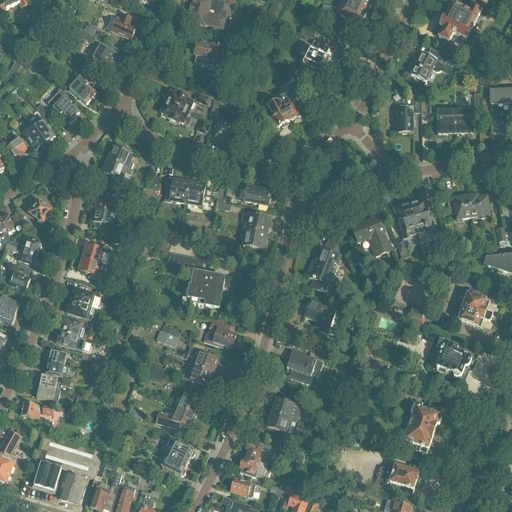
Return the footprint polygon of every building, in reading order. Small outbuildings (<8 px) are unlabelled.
[(0,0),(0,1),(1,1),(2,4),(0,4),(0,8),(3,15),(8,12),(19,6),(21,10),(30,6),(27,0),(0,0)] [(191,24),(205,28),(205,27),(223,31),(225,21),(218,19),(219,12),(223,13),(224,5),(217,3),(218,2),(211,1),(210,2),(201,0),(196,0),(192,16),(191,17),(190,21),(191,23),(191,24)] [(265,18),(267,19),(265,22),(276,28),(289,1),(285,0),(275,0),(268,15),(266,14),(265,18)] [(346,0),(345,3),(368,14),(371,6),(369,5),(372,0),(371,0),(346,0)] [(511,16),(511,4),(500,0),(496,0),(492,9),(511,17),(511,16)] [(321,15),(334,21),(337,15),(360,25),(362,20),(364,21),(368,14),(345,3),(341,12),(334,9),(324,8),(321,15)] [(467,44),(467,43),(472,46),(478,35),(473,33),(480,18),(484,11),(473,6),(468,4),(466,9),(457,5),(456,7),(453,6),(446,19),(445,21),(442,20),(439,26),(441,28),(440,30),(443,31),(439,39),(450,45),(454,36),(456,37),(455,38),(467,44)] [(36,11),(42,26),(44,25),(45,30),(50,28),(48,24),(49,23),(43,9),(36,11)] [(112,34),(131,42),(132,39),(135,40),(137,35),(135,34),(137,28),(131,25),(133,21),(124,17),(122,23),(117,21),(112,34)] [(97,30),(89,26),(85,33),(93,37),(97,30)] [(78,37),(78,38),(93,46),(97,40),(93,38),(93,37),(85,33),(75,28),(72,33),(78,37)] [(224,38),(226,38),(226,40),(245,45),(245,43),(231,40),(232,37),(231,35),(225,34),(224,38)] [(198,46),(195,57),(193,65),(215,70),(216,63),(217,63),(218,59),(222,60),(224,50),(243,54),(245,45),(226,40),(224,46),(203,42),(202,47),(198,46)] [(307,59),(303,68),(301,73),(319,82),(322,76),(323,77),(335,54),(327,50),(326,52),(319,49),(317,53),(306,47),(301,56),(307,59)] [(101,48),(98,54),(91,50),(86,59),(87,61),(92,64),(94,64),(96,62),(114,73),(118,65),(118,64),(121,59),(101,48)] [(422,55),(418,64),(411,77),(427,85),(438,63),(422,55)] [(463,66),(445,57),(441,65),(458,74),(463,66)] [(68,64),(91,82),(95,76),(72,59),(68,64)] [(282,103),(280,104),(279,103),(268,109),(273,120),(268,123),(273,133),(281,129),(282,131),(289,128),(287,125),(301,118),(305,116),(301,108),(296,110),(294,106),(295,106),(293,104),(297,101),(296,99),(303,96),(295,80),(296,80),(292,73),(288,76),(292,83),(288,85),(293,94),(289,96),(281,100),(282,103)] [(497,76),(480,76),(480,89),(497,88),(497,76)] [(72,85),(74,87),(70,92),(87,107),(91,103),(92,102),(93,104),(99,98),(97,96),(98,96),(80,80),(80,81),(78,78),(72,85)] [(47,104),(70,126),(76,119),(80,115),(69,105),(72,102),(66,97),(60,91),(47,104)] [(508,117),(508,122),(491,123),(492,136),(509,135),(511,127),(511,92),(490,93),(491,105),(509,105),(509,117),(508,117)] [(209,97),(198,93),(194,103),(210,110),(210,109),(213,109),(214,99),(210,98),(210,99),(209,99),(209,97)] [(166,105),(168,106),(168,105),(190,115),(195,104),(189,101),(190,100),(177,94),(175,96),(171,94),(170,96),(168,95),(165,103),(167,104),(166,105)] [(408,108),(408,115),(398,115),(398,136),(414,135),(413,116),(421,115),(421,102),(413,98),(413,108),(408,108)] [(213,110),(211,119),(218,120),(220,101),(214,99),(213,109),(213,110)] [(168,120),(170,122),(169,124),(176,127),(178,125),(180,126),(181,125),(185,127),(187,128),(190,120),(188,120),(190,115),(168,105),(168,106),(166,105),(161,116),(168,119),(168,120)] [(51,115),(42,106),(37,111),(46,120),(51,115)] [(430,110),(430,116),(438,116),(438,137),(456,137),(455,113),(446,113),(446,109),(430,110)] [(465,109),(465,112),(455,113),(456,137),(474,136),(473,112),(473,109),(465,109)] [(198,132),(206,136),(211,124),(203,120),(198,132)] [(232,123),(217,121),(214,140),(229,142),(229,141),(232,141),(234,140),(234,136),(233,135),(231,134),(231,133),(234,133),(235,124),(232,124),(232,123)] [(56,139),(45,123),(35,131),(46,147),(48,146),(49,146),(51,144),(51,143),(56,139)] [(21,125),(16,130),(32,152),(34,150),(37,154),(41,150),(42,151),(45,149),(45,148),(46,147),(35,131),(31,126),(26,131),(21,125)] [(16,137),(4,146),(19,165),(26,160),(23,155),(27,152),(16,137)] [(115,149),(114,149),(109,162),(131,171),(133,166),(130,164),(133,157),(126,154),(128,148),(117,144),(115,149)] [(131,171),(109,162),(103,175),(123,184),(126,176),(131,178),(134,172),(131,171)] [(160,180),(154,178),(151,192),(158,193),(160,180)] [(165,204),(186,207),(190,186),(174,183),(172,194),(167,193),(165,204)] [(202,210),(206,188),(190,186),(186,207),(202,210)] [(151,192),(144,190),(143,196),(157,200),(158,193),(151,192)] [(252,191),(247,190),(244,203),(269,209),(272,194),(252,190),(252,191)] [(226,192),(220,191),(217,204),(224,205),(226,192)] [(141,203),(155,206),(157,200),(143,196),(141,203)] [(120,201),(99,197),(96,210),(117,215),(120,201)] [(478,200),(478,197),(469,199),(472,222),(479,221),(489,220),(489,219),(490,219),(487,199),(478,200)] [(451,216),(456,215),(457,224),(458,225),(462,224),(462,223),(472,222),(469,199),(453,201),(453,199),(448,200),(451,216)] [(30,216),(38,222),(38,224),(41,226),(43,226),(53,213),(37,202),(32,209),(34,210),(30,216)] [(224,205),(217,204),(216,211),(230,214),(231,207),(224,205)] [(426,234),(427,235),(433,233),(435,246),(444,244),(441,231),(434,232),(429,217),(431,217),(430,211),(429,210),(428,210),(425,204),(410,208),(417,236),(426,234)] [(400,229),(403,241),(395,244),(403,262),(411,259),(404,241),(410,239),(410,238),(417,236),(410,208),(395,212),(396,218),(394,218),(397,226),(398,229),(400,229)] [(93,224),(95,224),(93,231),(102,233),(103,231),(106,232),(107,227),(114,229),(117,215),(96,210),(93,224)] [(242,223),(247,224),(245,232),(267,236),(270,221),(244,216),(242,223)] [(12,244),(12,243),(9,235),(15,232),(9,217),(8,218),(7,217),(4,218),(3,219),(0,220),(0,226),(6,242),(7,245),(12,244)] [(353,231),(358,245),(369,240),(376,259),(392,252),(388,243),(387,243),(384,235),(385,234),(379,219),(363,225),(362,224),(353,227),(354,231),(353,231)] [(29,222),(23,225),(26,231),(32,228),(29,222)] [(497,230),(498,244),(499,244),(500,249),(506,248),(504,235),(505,234),(504,229),(497,230)] [(150,231),(136,230),(135,237),(150,238),(150,235),(150,231)] [(206,230),(203,244),(209,246),(211,239),(212,231),(206,230)] [(242,248),(264,252),(267,236),(245,232),(242,248)] [(114,246),(131,246),(131,238),(114,238),(114,246)] [(24,247),(19,246),(18,249),(38,255),(40,251),(39,251),(41,251),(42,247),(41,246),(41,245),(26,239),(24,247)] [(213,239),(212,247),(223,249),(225,242),(213,239)] [(149,254),(144,243),(136,246),(140,257),(149,254)] [(6,252),(21,256),(19,263),(34,268),(35,266),(36,266),(37,262),(36,262),(37,262),(38,255),(18,249),(18,250),(13,248),(12,248),(8,247),(8,246),(7,246),(6,252)] [(83,260),(102,266),(106,267),(111,251),(98,248),(98,251),(87,248),(83,260)] [(308,279),(315,282),(312,290),(330,297),(334,288),(331,287),(342,259),(322,251),(315,269),(313,268),(308,279)] [(178,258),(171,256),(169,268),(175,269),(178,258)] [(486,262),(484,267),(511,276),(511,257),(486,260),(486,262)] [(181,270),(184,259),(178,258),(175,269),(181,270)] [(188,271),(190,260),(184,259),(181,270),(188,271)] [(102,266),(83,260),(80,273),(98,278),(102,266)] [(194,273),(195,270),(195,267),(196,264),(196,261),(190,260),(188,271),(194,273)] [(219,311),(225,280),(194,274),(191,287),(190,287),(187,300),(189,300),(188,304),(206,307),(206,308),(219,311)] [(0,289),(4,291),(7,286),(26,294),(31,282),(12,275),(10,281),(0,277),(0,289)] [(109,287),(99,284),(97,289),(107,292),(109,287)] [(90,309),(92,310),(95,311),(97,312),(101,300),(104,301),(107,292),(97,289),(94,298),(74,291),(71,302),(72,303),(90,309)] [(465,304),(459,323),(478,330),(481,331),(484,322),(488,323),(491,322),(493,317),(492,314),(487,313),(487,312),(487,311),(490,303),(488,303),(474,298),(476,292),(470,290),(468,296),(467,299),(459,297),(458,301),(465,304)] [(0,303),(1,304),(0,306),(0,311),(17,318),(21,307),(0,297),(0,303)] [(72,304),(70,305),(67,315),(91,323),(95,311),(92,310),(90,309),(72,303),(72,304)] [(305,319),(318,324),(315,330),(328,336),(337,313),(311,303),(305,319)] [(406,321),(423,326),(427,314),(410,309),(406,321)] [(0,323),(12,329),(17,318),(0,311),(0,323)] [(93,323),(91,329),(116,336),(118,330),(93,323)] [(209,336),(207,336),(204,345),(223,351),(224,349),(232,351),(237,337),(227,334),(229,328),(213,323),(209,336)] [(79,340),(82,341),(85,330),(65,324),(64,328),(62,329),(61,333),(62,335),(79,340)] [(164,328),(162,333),(162,334),(179,340),(182,334),(164,328)] [(162,333),(160,332),(156,342),(176,349),(179,340),(162,334),(162,333)] [(59,343),(58,347),(76,352),(79,353),(82,341),(79,341),(79,340),(62,335),(61,336),(60,337),(58,341),(59,343)] [(127,342),(118,339),(115,346),(124,349),(127,342)] [(447,373),(454,375),(454,378),(458,379),(461,378),(465,369),(466,369),(469,368),(472,361),(470,359),(471,358),(457,353),(459,349),(440,341),(436,350),(443,353),(442,354),(443,354),(437,369),(439,370),(438,372),(446,376),(447,373)] [(188,358),(196,361),(194,368),(214,376),(217,368),(215,367),(217,361),(201,355),(202,354),(191,350),(188,358)] [(111,352),(107,361),(117,365),(121,355),(111,352)] [(49,364),(65,368),(67,356),(52,353),(49,364)] [(77,354),(76,355),(74,354),(73,359),(75,360),(83,362),(83,361),(87,362),(87,359),(90,360),(90,358),(91,357),(81,355),(77,354)] [(317,363),(317,362),(293,354),(287,371),(289,371),(288,375),(292,376),(290,381),(316,389),(323,365),(317,363)] [(360,372),(384,380),(389,367),(364,358),(360,372)] [(101,362),(92,389),(103,392),(111,365),(101,362)] [(121,362),(116,374),(125,377),(130,365),(121,362)] [(49,364),(46,377),(62,380),(65,381),(67,379),(70,369),(65,368),(49,364)] [(145,371),(164,379),(166,373),(148,366),(145,371)] [(214,376),(194,368),(188,382),(206,389),(208,383),(210,384),(214,376)] [(164,379),(145,371),(143,377),(161,384),(164,379)] [(42,378),(40,389),(56,393),(60,394),(62,387),(61,385),(57,385),(58,381),(42,378)] [(37,401),(53,404),(58,405),(60,394),(56,393),(40,389),(37,401)] [(201,403),(184,395),(178,409),(197,417),(201,410),(199,409),(201,403)] [(276,406),(274,406),(271,414),(297,423),(305,401),(290,397),(287,405),(277,402),(276,406)] [(86,399),(80,398),(77,409),(79,410),(82,408),(86,399)] [(411,417),(413,417),(410,426),(435,434),(438,426),(440,426),(443,418),(439,416),(440,411),(423,406),(423,405),(411,400),(409,405),(415,407),(415,408),(414,408),(411,417)] [(22,416),(23,417),(23,418),(40,422),(41,417),(53,419),(55,410),(43,408),(43,409),(25,405),(24,411),(22,412),(22,416)] [(149,415),(131,408),(128,416),(145,423),(149,415)] [(165,416),(159,414),(155,426),(180,433),(183,427),(189,430),(192,425),(194,425),(197,417),(178,409),(174,416),(166,414),(165,416)] [(97,428),(103,431),(100,438),(107,441),(118,421),(104,414),(102,418),(106,420),(102,428),(98,426),(97,428)] [(293,437),(297,423),(271,414),(268,424),(270,425),(268,430),(278,433),(275,441),(278,443),(277,446),(288,450),(293,437)] [(411,446),(417,448),(416,452),(427,456),(429,452),(435,434),(410,426),(404,444),(402,449),(409,451),(411,446)] [(116,441),(120,434),(113,431),(110,438),(116,441)] [(0,483),(7,486),(14,466),(16,461),(10,459),(21,439),(10,433),(0,451),(0,483)] [(37,471),(39,472),(34,488),(55,494),(62,471),(68,473),(86,479),(95,481),(96,478),(101,463),(103,456),(96,453),(84,450),(43,437),(36,463),(39,464),(37,471)] [(163,455),(168,457),(169,456),(189,466),(190,465),(189,464),(192,459),(194,459),(196,456),(194,454),(195,453),(175,443),(170,441),(166,448),(164,447),(161,452),(164,454),(163,455)] [(255,448),(248,446),(248,448),(247,448),(246,450),(246,451),(246,452),(244,458),(259,463),(261,464),(266,466),(269,467),(271,460),(269,460),(273,449),(257,444),(255,448)] [(160,467),(162,468),(162,470),(181,479),(182,477),(185,477),(186,475),(185,473),(187,468),(188,468),(189,466),(169,456),(168,457),(163,455),(160,461),(162,462),(160,467)] [(247,473),(246,474),(255,477),(256,475),(259,476),(261,469),(259,468),(261,464),(259,463),(244,458),(243,462),(242,465),(241,466),(241,467),(240,470),(247,473)] [(136,469),(156,476),(159,468),(139,461),(136,469)] [(375,486),(401,494),(401,493),(412,497),(414,493),(416,485),(417,485),(420,475),(395,467),(395,468),(390,466),(390,469),(388,468),(387,470),(381,468),(375,486)] [(67,476),(60,501),(79,507),(81,498),(83,497),(85,492),(83,490),(86,482),(85,482),(86,479),(68,473),(67,476)] [(110,492),(103,511),(104,511),(106,511),(129,511),(136,492),(119,487),(121,477),(116,475),(110,492)] [(248,499),(249,500),(252,501),(256,487),(252,486),(235,481),(232,488),(231,488),(230,491),(231,492),(230,494),(248,499)] [(350,493),(358,496),(361,490),(352,487),(350,493)] [(90,510),(96,511),(103,511),(110,492),(98,488),(90,510)] [(305,511),(308,507),(310,501),(299,497),(298,499),(292,496),(288,508),(293,510),(292,511),(305,511)] [(229,511),(232,503),(223,500),(219,511),(221,511),(220,511),(229,511)] [(141,511),(149,511),(152,503),(145,501),(143,508),(141,511)] [(412,511),(413,509),(388,502),(384,511),(412,511)] [(229,511),(248,511),(249,511),(250,511),(251,508),(232,503),(229,511)]
